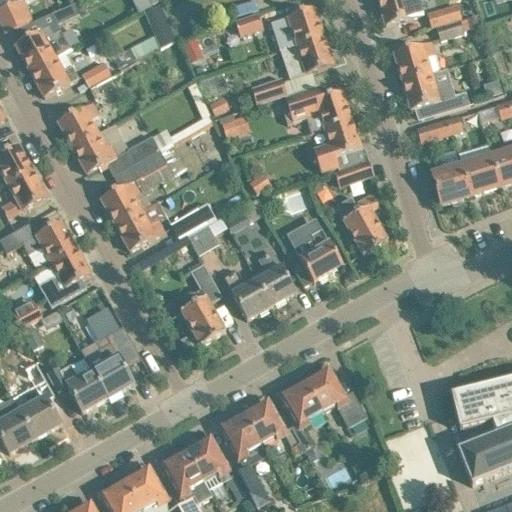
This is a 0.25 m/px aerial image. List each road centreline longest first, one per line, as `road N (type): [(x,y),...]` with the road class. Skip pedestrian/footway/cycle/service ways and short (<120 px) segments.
road 1 (residential): [(188,405),(0,65)]
road 2 (residential): [(431,279),(348,0)]
road 3 (residential): [(188,405),(406,283),(431,279)]
road 4 (residential): [(1,511),(188,405)]
